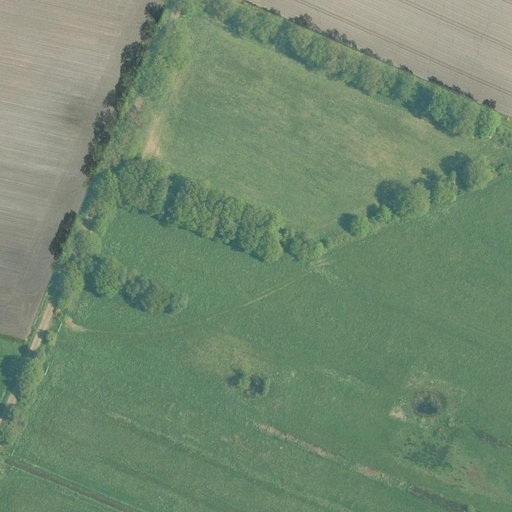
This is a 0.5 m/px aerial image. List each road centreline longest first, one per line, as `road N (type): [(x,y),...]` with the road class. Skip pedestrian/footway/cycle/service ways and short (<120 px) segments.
road 1 (track): [(182,0),(0,433)]
road 2 (track): [(219,0),(511,130)]
